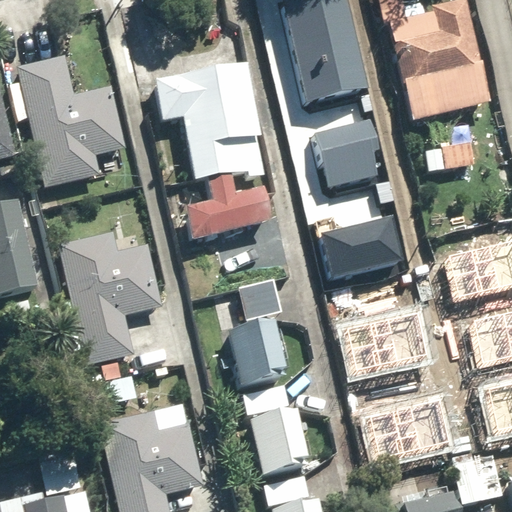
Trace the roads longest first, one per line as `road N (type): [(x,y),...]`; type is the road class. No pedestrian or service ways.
road 1 (unknown): [(111,0),(207,508)]
road 2 (unknown): [(325,396),(230,0)]
